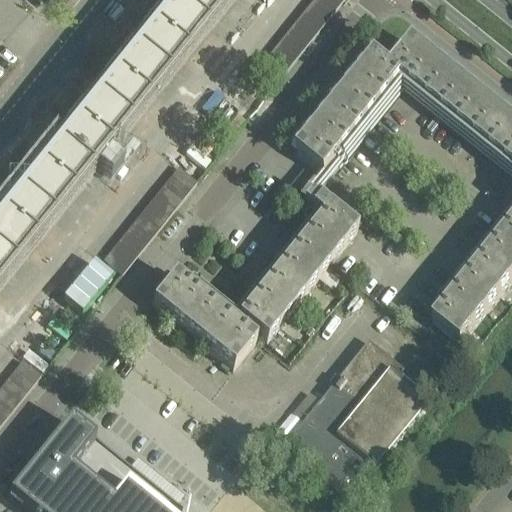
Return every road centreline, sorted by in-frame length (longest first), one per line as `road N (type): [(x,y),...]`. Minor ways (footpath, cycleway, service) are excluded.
road 1 (residential): [(0,470),(375,0)]
road 2 (unclassified): [(0,121),(82,21)]
